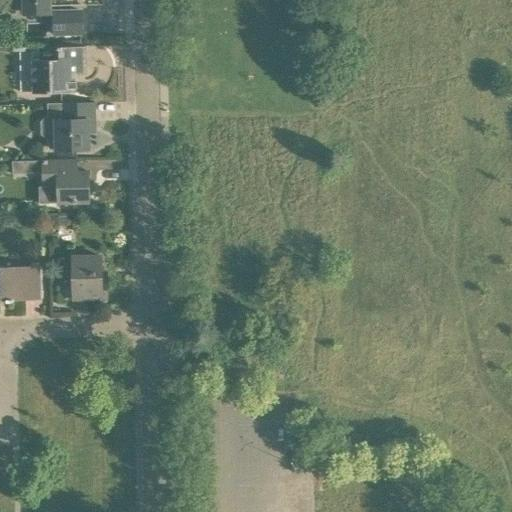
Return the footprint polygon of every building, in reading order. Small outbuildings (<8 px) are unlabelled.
[(24,0),(25,14),(50,13),(49,0),(24,0)] [(55,12),(55,35),(82,34),(81,12),(55,12)] [(86,47),(41,48),(33,48),(34,94),(76,93),(75,75),(87,75),(86,47)] [(90,150),(90,136),(96,136),(95,103),(60,104),(61,121),(55,121),(56,151),(90,150)] [(14,178),(41,178),(42,159),(14,158),(14,178)] [(89,172),(77,173),(76,159),(44,160),(44,187),(59,187),(59,204),(89,203),(89,172)] [(107,299),(107,281),(107,273),(102,273),(101,257),(73,258),(74,299),(107,299)] [(14,303),(20,302),(20,300),(39,300),(38,267),(0,267),(0,300),(14,301),(14,303)]
